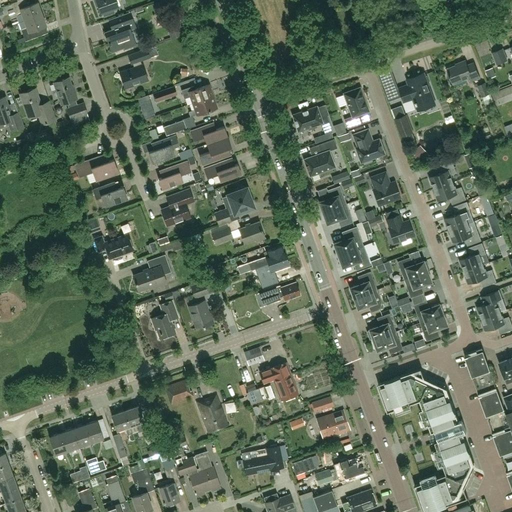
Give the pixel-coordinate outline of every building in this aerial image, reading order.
[(23,0),(19,0),(17,1),(11,3),(16,15),(18,22),(41,13),(37,2),(26,6),(23,0)] [(94,0),(97,6),(99,5),(101,12),(103,12),(104,16),(114,12),(113,8),(118,6),(115,0),(94,0)] [(169,0),(162,0),(152,4),(156,15),(173,9),(169,0)] [(128,11),(129,13),(113,18),(116,27),(106,31),(110,41),(109,42),(112,52),(123,48),(124,50),(136,46),(128,24),(133,22),(132,18),(135,17),(133,13),(134,12),(134,10),(128,11)] [(21,29),(24,38),(17,40),(19,44),(26,42),(26,40),(37,36),(35,29),(46,25),(41,13),(18,22),(21,29)] [(167,28),(171,39),(182,35),(178,25),(167,28)] [(153,47),(147,49),(147,48),(128,55),(131,63),(132,63),(134,67),(120,72),(125,88),(148,80),(142,64),(141,64),(140,60),(150,57),(150,58),(156,56),(153,47)] [(493,53),(497,65),(507,61),(503,49),(493,53)] [(457,65),(447,69),(450,77),(451,76),(454,84),(468,78),(469,83),(480,79),(474,63),(468,66),(466,61),(456,64),(457,65)] [(496,76),(493,67),(485,70),(489,79),(496,76)] [(188,69),(181,68),(180,75),(187,76),(188,69)] [(409,85),(400,88),(405,102),(408,111),(418,107),(419,110),(435,104),(433,98),(424,74),(408,80),(409,85)] [(89,120),(86,113),(83,102),(77,104),(75,99),(77,98),(74,89),(73,90),(68,77),(53,83),(61,104),(66,102),(68,108),(67,108),(73,126),(89,120)] [(395,83),(384,87),(389,100),(400,96),(395,83)] [(492,103),(488,95),(490,94),(486,83),(477,86),(482,97),(485,105),(492,103)] [(209,84),(195,88),(194,86),(181,90),(182,93),(184,98),(190,96),(192,103),(213,96),(209,84)] [(511,86),(511,85),(500,90),(502,95),(511,91),(511,86)] [(174,86),(153,93),(155,101),(177,94),(174,86)] [(352,116),(344,119),(348,128),(362,123),(359,115),(369,111),(360,87),(344,93),(352,116)] [(19,94),(27,117),(37,113),(41,124),(54,120),(49,104),(42,106),(35,88),(19,94)] [(0,97),(0,123),(7,121),(10,130),(23,126),(18,112),(11,114),(5,96),(0,97)] [(213,96),(192,103),(195,109),(188,112),(190,117),(196,114),(196,115),(217,108),(213,96)] [(145,107),(146,113),(166,111),(166,104),(145,107)] [(316,107),(293,115),(299,131),(308,127),(309,129),(316,127),(315,125),(322,122),(325,132),(331,130),(326,116),(320,119),(316,107)] [(407,116),(395,120),(404,144),(411,142),(408,134),(413,132),(407,116)] [(163,127),(166,136),(186,129),(183,120),(163,127)] [(207,144),(228,137),(224,126),(214,130),(211,123),(190,131),(194,141),(204,137),(207,144)] [(158,138),(155,129),(148,131),(152,140),(158,138)] [(356,147),(361,162),(363,161),(364,164),(372,161),(371,159),(384,154),(379,139),(372,141),(368,129),(353,135),(358,147),(356,147)] [(315,143),(332,137),(331,133),(314,139),(315,143)] [(339,136),(341,141),(350,138),(349,133),(339,136)] [(175,134),(167,137),(151,143),(154,149),(148,151),(153,164),(175,155),(172,148),(179,146),(175,134)] [(228,137),(207,144),(210,152),(199,155),(203,165),(224,157),(221,151),(231,147),(228,137)] [(321,153),(304,159),(310,175),(335,166),(329,150),(336,147),(333,139),(319,145),(321,153)] [(420,145),(410,156),(418,164),(423,158),(428,163),(433,158),(428,153),(420,145)] [(472,152),(464,155),(466,161),(474,158),(472,152)] [(98,156),(75,164),(79,176),(92,171),(96,181),(118,173),(113,159),(100,163),(98,156)] [(225,160),(204,168),(207,178),(218,174),(221,182),(241,174),(237,163),(227,167),(225,160)] [(168,175),(158,179),(162,189),(183,182),(180,175),(191,171),(187,161),(166,168),(168,175)] [(435,188),(453,182),(450,174),(456,172),(452,161),(438,165),(441,173),(429,177),(432,184),(433,183),(435,188)] [(350,172),(352,177),(360,174),(358,169),(350,172)] [(350,178),(347,171),(339,174),(342,181),(350,178)] [(192,174),(195,181),(201,179),(198,172),(192,174)] [(400,197),(394,181),(390,183),(385,172),(370,177),(374,189),(373,189),(378,205),(400,197)] [(502,190),(495,174),(491,176),(497,192),(502,190)] [(354,178),(356,184),(365,181),(363,176),(354,178)] [(474,181),(479,195),(486,193),(481,179),(474,181)] [(101,196),(105,207),(127,199),(122,186),(116,188),(114,182),(93,189),(96,198),(101,196)] [(453,182),(435,188),(437,193),(435,194),(438,201),(450,196),(453,204),(466,199),(461,187),(456,189),(453,182)] [(212,183),(205,185),(208,191),(214,189),(212,183)] [(323,212),(346,204),(339,185),(327,190),(330,198),(319,201),(323,212)] [(193,201),(189,189),(166,197),(169,207),(161,210),(166,226),(190,217),(185,204),(193,201)] [(232,206),(226,209),(214,213),(219,226),(231,221),(229,215),(253,206),(246,189),(228,195),(232,206)] [(450,230),(468,223),(466,216),(471,214),(467,202),(454,207),(456,214),(445,218),(447,225),(448,225),(450,230)] [(346,204),(323,212),(327,222),(337,219),(340,226),(353,222),(346,204)] [(368,219),(374,217),(372,210),(365,212),(368,219)] [(487,216),(491,228),(500,225),(495,213),(487,216)] [(357,216),(359,222),(366,220),(364,214),(357,216)] [(389,228),(394,242),(414,235),(409,220),(402,223),(399,214),(386,219),(390,227),(389,228)] [(376,225),(374,217),(368,220),(371,227),(376,225)] [(96,218),(81,223),(85,235),(100,229),(96,218)] [(474,221),(468,223),(450,230),(452,235),(451,235),(453,242),(465,238),(468,245),(481,240),(474,221)] [(239,229),(245,243),(256,239),(257,241),(265,238),(259,222),(239,229)] [(229,226),(211,233),(215,245),(234,238),(229,226)] [(338,255),(363,245),(356,226),(342,232),(345,239),(334,243),(338,255)] [(103,235),(94,238),(99,252),(107,249),(110,258),(134,250),(128,234),(105,242),(103,235)] [(192,246),(203,242),(200,234),(189,238),(192,246)] [(183,239),(165,246),(165,245),(159,247),(161,252),(166,250),(172,248),(173,251),(185,246),(183,239)] [(155,241),(149,243),(152,253),(158,251),(155,241)] [(489,262),(482,243),(469,248),(472,255),(460,260),(462,266),(463,266),(465,271),(483,264),(489,262)] [(508,243),(501,245),(503,251),(510,248),(508,243)] [(266,257),(256,261),(249,263),(251,269),(259,267),(287,257),(285,249),(284,249),(283,245),(264,252),(266,257)] [(363,245),(338,255),(343,266),(353,262),(356,270),(370,265),(363,245)] [(150,269),(133,275),(138,289),(140,288),(140,290),(149,287),(150,289),(167,283),(164,274),(172,272),(165,254),(147,260),(150,269)] [(259,267),(251,269),(252,270),(258,268),(265,288),(275,284),(271,272),(290,266),(287,257),(259,267)] [(426,261),(424,262),(423,261),(413,264),(410,257),(397,261),(404,280),(409,278),(427,271),(426,269),(429,268),(426,261)] [(389,261),(384,263),(387,273),(392,271),(389,261)] [(483,264),(465,271),(467,276),(466,277),(468,283),(480,279),(483,286),(496,281),(492,270),(486,272),(483,264)] [(344,279),(356,275),(353,268),(341,272),(344,279)] [(206,284),(217,281),(214,281),(210,271),(203,274),(206,281),(205,282),(205,281),(204,281),(206,284)] [(354,298),(377,290),(374,283),(375,283),(370,271),(358,276),(360,284),(350,287),(354,298)] [(427,271),(409,278),(411,284),(406,285),(410,297),(423,293),(420,285),(431,281),(427,271)] [(222,282),(225,292),(231,290),(228,280),(222,282)] [(206,284),(204,281),(190,286),(194,299),(208,294),(208,295),(210,294),(206,284)] [(280,286),(262,292),(267,304),(278,300),(278,298),(283,296),(285,300),(300,294),(296,282),(281,288),(280,286)] [(377,290),(354,298),(358,308),(368,304),(371,312),(384,307),(379,295),(377,290)] [(481,297),(484,304),(477,307),(479,313),(481,313),(482,318),(501,311),(498,304),(504,302),(499,290),(481,297)] [(171,292),(163,295),(165,301),(173,298),(171,292)] [(388,298),(391,307),(398,305),(394,295),(388,298)] [(218,296),(212,298),(215,308),(222,306),(218,296)] [(151,318),(155,329),(157,328),(160,338),(176,332),(171,319),(178,317),(172,299),(160,304),(164,313),(151,318)] [(210,313),(208,313),(207,310),(208,310),(204,300),(188,306),(196,327),(203,325),(204,327),(214,323),(210,313)] [(420,323),(443,314),(439,304),(429,307),(426,300),(413,305),(417,317),(423,315),(425,320),(420,322),(420,323)] [(412,309),(409,302),(400,305),(403,313),(412,309)] [(503,319),(501,311),(482,318),(484,323),(483,324),(485,330),(497,326),(500,333),(511,328),(511,325),(509,317),(503,319)] [(373,340),(396,331),(393,325),(394,325),(389,313),(377,318),(379,325),(369,329),(373,340)] [(447,325),(443,314),(420,323),(426,341),(439,336),(436,328),(447,325)] [(398,337),(396,331),(373,340),(377,350),(387,346),(390,354),(403,349),(398,337)] [(259,347),(243,353),(248,366),(258,363),(259,363),(265,361),(259,347)] [(478,393),(497,387),(482,347),(465,354),(466,356),(465,357),(478,393)] [(511,357),(499,362),(507,383),(511,381),(511,376),(511,375),(511,374),(511,357)] [(273,379),(290,373),(285,361),(258,370),(263,383),(273,379)] [(421,368),(380,383),(379,386),(388,412),(420,400),(447,474),(415,485),(423,510),(430,507),(431,511),(468,498),(465,488),(475,466),(463,433),(467,432),(462,420),(459,421),(447,388),(425,378),(421,368)] [(298,394),(290,373),(273,379),(281,400),(298,394)] [(165,387),(171,404),(193,396),(187,379),(165,387)] [(497,387),(478,393),(492,432),(511,424),(511,411),(506,414),(497,387)] [(270,388),(248,396),(251,404),(273,396),(270,388)] [(204,400),(197,402),(208,433),(228,425),(216,395),(209,397),(204,400)] [(311,402),(314,412),(333,406),(329,396),(311,402)] [(138,406),(125,411),(132,433),(138,431),(135,423),(144,421),(138,406)] [(132,433),(125,411),(111,415),(117,430),(125,427),(127,435),(132,433)] [(343,411),(317,420),(323,437),(348,428),(343,411)] [(292,429),(305,424),(302,417),(290,422),(292,429)] [(97,420),(85,424),(91,442),(103,438),(109,436),(103,418),(97,420)] [(144,425),(149,440),(156,438),(150,423),(144,425)] [(85,424),(73,428),(79,446),(91,442),(85,424)] [(511,424),(492,432),(506,471),(511,468),(511,424)] [(79,446),(73,428),(61,432),(67,450),(79,446)] [(67,450),(61,432),(49,437),(55,455),(67,450)] [(112,436),(120,458),(123,466),(130,464),(127,456),(119,434),(112,436)] [(165,442),(169,452),(170,456),(173,464),(176,463),(180,474),(188,472),(190,475),(189,475),(197,496),(205,494),(203,489),(197,472),(192,457),(187,459),(186,455),(184,455),(181,447),(187,444),(184,436),(165,442)] [(256,451),(242,453),(246,474),(271,469),(271,468),(283,466),(279,446),(265,449),(266,455),(257,457),(256,451)] [(203,489),(205,494),(205,493),(204,491),(211,488),(212,491),(221,488),(213,467),(212,467),(207,451),(195,455),(199,468),(202,467),(203,470),(198,472),(192,457),(197,472),(203,489)] [(0,466),(9,464),(5,452),(0,453),(0,466)] [(165,504),(166,504),(166,506),(168,506),(173,505),(174,503),(174,501),(180,499),(175,486),(181,484),(174,466),(173,464),(170,456),(161,459),(165,469),(164,469),(168,479),(157,483),(159,487),(165,504)] [(335,468),(330,470),(330,469),(315,474),(317,480),(332,475),(336,472),(346,469),(345,468),(347,467),(347,466),(350,465),(349,463),(348,459),(339,462),(333,464),(335,468)] [(315,461),(319,472),(326,470),(322,459),(315,461)] [(98,462),(101,470),(106,469),(103,460),(98,462)] [(332,475),(317,480),(319,485),(320,488),(324,487),(323,483),(333,480),(334,480),(338,479),(339,481),(345,479),(364,472),(361,463),(358,464),(357,460),(349,463),(350,465),(347,466),(347,467),(345,468),(346,469),(336,472),(332,475)] [(101,470),(98,462),(92,464),(95,472),(101,470)] [(154,489),(146,468),(144,462),(136,465),(136,467),(131,468),(132,473),(140,494),(132,497),(137,511),(141,511),(152,508),(146,492),(154,489)] [(0,479),(13,475),(9,464),(0,466),(0,479)] [(433,465),(420,469),(422,475),(435,471),(433,465)] [(80,471),(75,472),(77,481),(83,479),(80,471)] [(77,481),(75,472),(69,474),(72,483),(77,481)] [(13,475),(0,479),(0,487),(2,491),(17,486),(13,475)] [(309,486),(317,482),(314,476),(306,480),(309,486)] [(107,485),(112,500),(103,503),(106,511),(121,511),(119,503),(125,501),(118,481),(119,481),(117,478),(111,481),(112,484),(107,485)] [(17,486),(2,491),(6,503),(21,497),(17,486)] [(347,497),(352,511),(355,511),(376,505),(370,489),(347,497)] [(301,501),(313,496),(311,490),(299,495),(301,501)] [(340,511),(332,490),(314,496),(313,496),(301,501),(304,511),(340,511)] [(476,502),(487,498),(484,491),(474,495),(476,502)] [(265,503),(268,511),(284,511),(295,507),(290,494),(277,498),(275,493),(263,497),(265,503)] [(83,511),(80,511),(91,511),(90,509),(96,506),(94,501),(92,495),(86,497),(88,503),(81,506),(83,511)] [(21,497),(6,503),(8,511),(14,511),(25,508),(21,497)]
